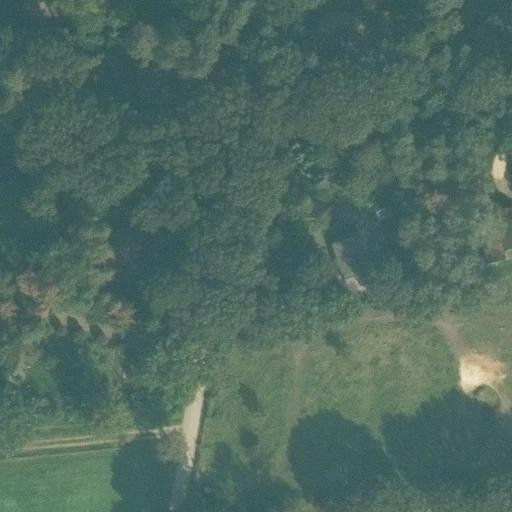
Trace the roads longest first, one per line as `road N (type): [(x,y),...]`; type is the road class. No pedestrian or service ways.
road 1 (track): [(175,511),(237,117)]
road 2 (track): [(237,117),(511,85)]
road 3 (unknown): [(0,452),(187,436)]
